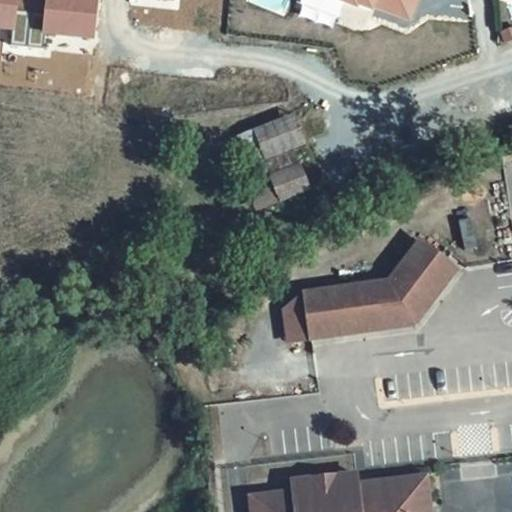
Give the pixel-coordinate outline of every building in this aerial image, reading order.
[(0,0),(0,26),(13,28),(11,44),(27,45),(30,14),(12,12),(13,0),(0,0)] [(30,14),(27,45),(43,47),(45,32),(65,34),(65,30),(93,33),(95,0),(47,0),(47,14),(30,14)] [(352,0),(372,8),(374,2),(408,15),(414,0),(352,0)] [(223,138),(263,241),(311,223),(296,184),(309,179),(284,114),(223,138)] [(383,287),(302,296),(306,340),(413,328),(458,273),(422,243),(383,287)] [(306,340),(302,296),(281,313),(284,342),(306,340)] [(284,494),(244,500),(245,511),(423,511),(419,479),(350,487),(349,477),(283,486),(284,494)]
